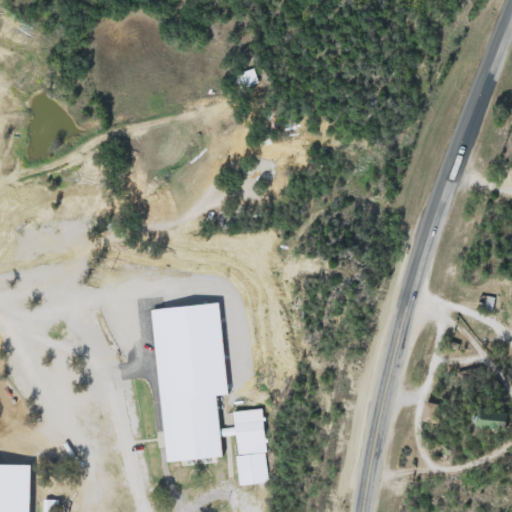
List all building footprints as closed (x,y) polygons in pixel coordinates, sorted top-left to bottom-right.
[(304,145),(303,166),(275,165),(275,160),(263,160),(263,144),(304,145)] [(486,384),(463,389),(460,372),(482,367),(486,384)] [(155,402),(163,466),(219,459),(216,438),(234,436),(236,457),(232,457),(236,489),(269,485),(260,408),(228,412),(230,426),(218,428),(214,395),(155,402)] [(422,402),(418,423),(439,428),(444,407),(422,402)] [(465,415),(460,438),(503,447),(508,424),(465,415)]
